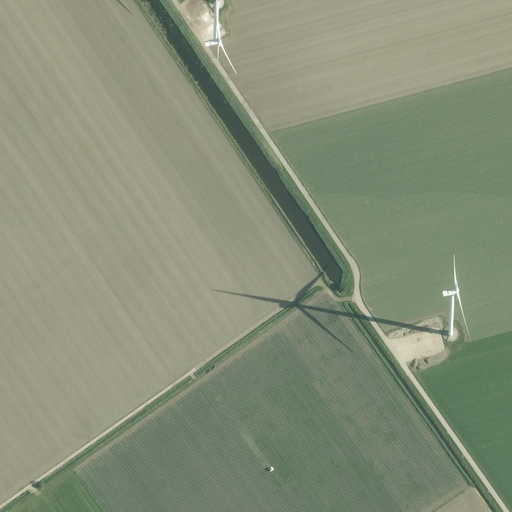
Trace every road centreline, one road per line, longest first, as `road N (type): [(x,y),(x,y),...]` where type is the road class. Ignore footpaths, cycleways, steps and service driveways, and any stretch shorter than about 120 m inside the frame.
road 1 (track): [(173,0),(347,254),(358,304),(506,511)]
road 2 (track): [(0,504),(308,290)]
